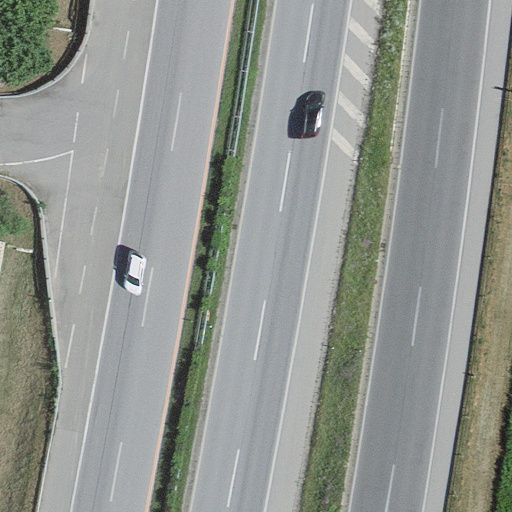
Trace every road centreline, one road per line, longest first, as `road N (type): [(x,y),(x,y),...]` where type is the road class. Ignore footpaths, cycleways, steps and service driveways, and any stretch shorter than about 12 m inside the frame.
road 1 (motorway): [(223,511),(310,0)]
road 2 (motorway): [(193,0),(106,511)]
road 3 (motorway): [(384,511),(452,0)]
